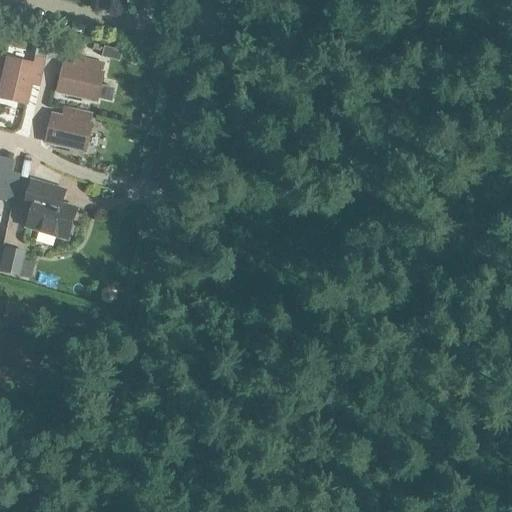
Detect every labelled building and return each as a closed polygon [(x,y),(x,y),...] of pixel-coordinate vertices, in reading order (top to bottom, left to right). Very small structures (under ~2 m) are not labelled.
[(126,0),(134,8),(142,0),(126,0)] [(37,47),(35,58),(47,60),(49,50),(37,47)] [(31,79),(40,81),(44,61),(35,59),(33,64),(8,59),(0,93),(0,96),(26,103),(31,79)] [(79,68),(74,67),(64,64),(58,91),(96,99),(102,73),(99,72),(101,64),(81,59),(79,68)] [(165,63),(155,67),(159,77),(169,74),(165,63)] [(68,118),(62,117),(53,115),(47,141),(84,150),(90,123),(88,123),(90,114),(69,110),(68,118)] [(7,183),(9,176),(12,161),(0,158),(0,198),(4,199),(4,197),(13,199),(16,185),(7,183)] [(32,181),(24,207),(32,209),(32,211),(41,214),(36,229),(67,238),(76,209),(60,204),(64,191),(32,181)] [(26,254),(6,249),(0,274),(20,278),(26,254)] [(117,291),(109,287),(101,292),(102,302),(110,306),(118,300),(117,291)] [(9,303),(5,321),(31,327),(35,309),(9,303)] [(34,341),(0,332),(0,376),(34,384),(36,374),(38,374),(38,370),(42,368),(43,361),(41,358),(42,354),(31,351),(34,341)]
